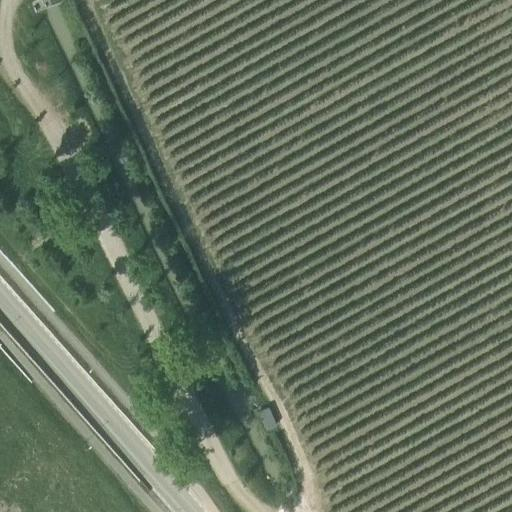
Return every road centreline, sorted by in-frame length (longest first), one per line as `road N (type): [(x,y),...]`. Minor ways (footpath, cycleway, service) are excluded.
road 1 (track): [(256,511),(229,483),(181,393),(49,122),(2,60),(5,0)]
road 2 (tertiary): [(190,511),(0,298)]
